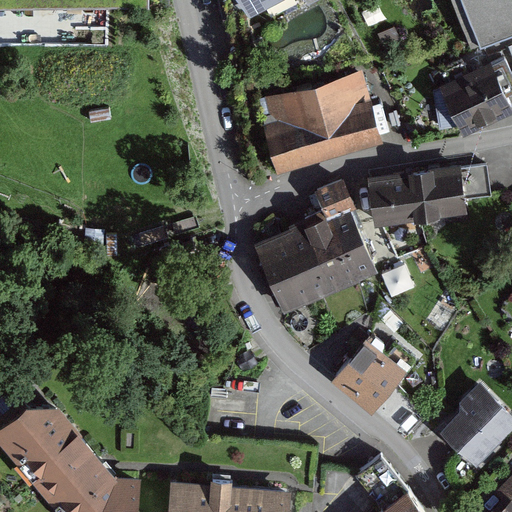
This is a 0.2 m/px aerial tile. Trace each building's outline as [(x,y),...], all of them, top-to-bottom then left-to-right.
[(143,0),(0,0),(0,14),(144,11),(143,0)] [(245,0),(250,8),(265,0),(245,0)] [(511,32),(511,0),(464,0),(481,44),(511,32)] [(404,46),(394,26),(380,33),(391,53),(404,46)] [(449,83),(437,89),(442,126),(462,123),(464,128),(511,105),(511,104),(507,93),(511,90),(511,71),(505,56),(469,73),(462,60),(442,69),(449,83)] [(364,71),(270,95),(276,117),(265,120),(278,171),(383,144),(364,71)] [(487,163),(371,178),(376,219),(464,207),(463,196),(491,193),(487,163)] [(322,207),(257,234),(288,309),(378,272),(340,179),(315,190),(322,207)] [(409,260),(386,269),(395,292),(418,283),(409,260)] [(444,293),(433,321),(445,326),(456,298),(444,293)] [(390,347),(373,332),(337,375),(375,406),(415,358),(395,341),(390,347)] [(511,411),(485,382),(439,423),(475,463),(511,429),(511,411)] [(61,398),(21,396),(0,417),(0,437),(65,511),(137,511),(139,475),(115,472),(61,398)] [(423,511),(380,457),(358,475),(380,503),(368,511),(423,511)] [(511,511),(511,472),(497,486),(508,497),(491,511),(511,511)] [(288,511),(289,490),(168,479),(165,511),(288,511)]
